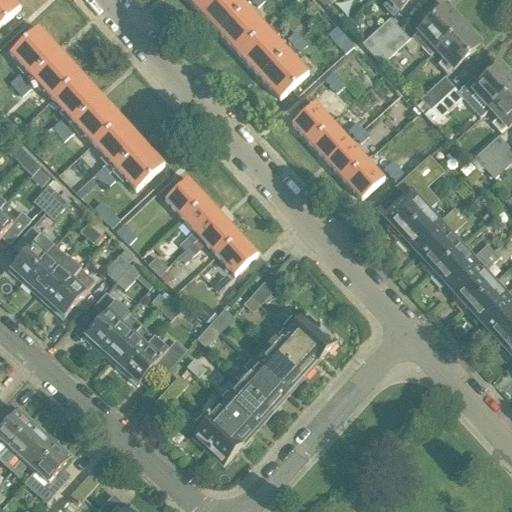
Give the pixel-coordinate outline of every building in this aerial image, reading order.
[(8,0),(0,0),(0,29),(20,12),(8,0)] [(185,0),(196,12),(209,0),(185,0)] [(236,0),(209,0),(196,12),(218,35),(245,10),(236,0)] [(264,0),(256,0),(252,4),(258,10),(267,2),(264,0)] [(385,0),(389,4),(382,10),(392,21),(414,0),(385,0)] [(239,58),(266,33),(245,10),(218,35),(239,58)] [(408,44),(405,47),(412,56),(419,49),(422,52),(429,61),(436,54),(463,29),(445,10),(411,41),(408,44)] [(389,24),(361,49),(371,59),(398,34),(389,24)] [(329,37),(346,56),(355,48),(338,29),(329,37)] [(463,29),(436,54),(444,63),(437,70),(446,80),(480,48),(463,29)] [(32,80),(59,55),(38,33),(12,58),(32,80)] [(266,33),(239,58),(260,81),(287,56),(266,33)] [(398,34),(371,59),(380,70),(405,47),(408,44),(398,34)] [(297,35),(287,43),(293,50),(302,41),(301,40),(297,35)] [(302,41),(293,50),(299,56),(308,48),(302,41)] [(53,103),(80,78),(59,55),(32,80),(53,103)] [(287,56),(260,81),(280,104),(308,78),(287,56)] [(462,92),(457,97),(462,103),(480,122),(490,114),(511,92),(511,82),(499,69),(479,88),(472,80),(460,91),(462,92)] [(325,84),(337,96),(346,89),(342,84),(334,76),(325,84)] [(80,78),(53,103),(74,126),(101,101),(80,78)] [(15,94),(25,85),(19,79),(10,88),(15,94)] [(430,115),(453,93),(444,83),(421,105),(429,113),(430,115)] [(25,85),(15,94),(21,100),(31,92),(25,85)] [(511,92),(490,114),(498,122),(492,128),(501,138),(511,127),(511,92)] [(439,125),(462,103),(457,97),(453,93),(430,115),(429,113),(424,118),(435,129),(439,125)] [(95,149),(122,124),(101,101),(74,126),(95,149)] [(315,109),(293,129),(310,147),(332,128),(315,109)] [(59,140),(68,132),(61,124),(52,132),(54,135),(59,140)] [(122,124),(95,149),(116,172),(143,147),(122,124)] [(355,140),(364,132),(358,125),(349,134),(355,140)] [(332,128),(310,147),(327,166),(349,146),(332,128)] [(68,132),(59,140),(64,146),(73,138),(68,132)] [(364,132),(355,140),(361,147),(370,138),(364,132)] [(484,173),(508,152),(498,141),(475,163),(484,173)] [(15,145),(6,154),(19,166),(20,167),(28,158),(15,145)] [(344,185),(366,165),(349,146),(327,166),(344,185)] [(143,147),(116,172),(137,195),(164,170),(143,147)] [(511,156),(508,152),(484,173),(493,183),(511,165),(511,156)] [(28,158),(20,167),(30,178),(39,168),(28,158)] [(411,199),(386,222),(392,229),(389,232),(400,244),(430,216),(428,214),(437,206),(425,193),(444,176),(439,172),(430,161),(401,188),(411,199)] [(396,185),(405,177),(393,164),(384,172),(396,185)] [(366,165),(344,185),(361,204),(383,183),(366,165)] [(95,179),(75,196),(81,202),(100,185),(101,186),(110,178),(104,171),(95,179)] [(110,178),(101,186),(106,192),(115,184),(110,178)] [(475,187),(469,180),(465,184),(471,191),(475,187)] [(49,188),(33,205),(43,214),(59,197),(57,196),(61,191),(53,183),(49,188)] [(184,223),(206,203),(189,185),(167,204),(184,223)] [(59,197),(43,214),(54,223),(69,207),(67,205),(71,201),(64,194),(60,198),(59,197)] [(179,261),(201,242),(223,222),(206,203),(184,223),(194,235),(180,248),(185,254),(178,260),(179,261)] [(111,232),(120,224),(101,206),(93,214),(111,232)] [(430,216),(400,244),(409,254),(413,251),(420,259),(446,234),(462,220),(454,211),(439,225),(430,216)] [(0,213),(0,247),(1,249),(5,244),(9,248),(31,224),(21,216),(15,223),(2,212),(0,213)] [(446,234),(420,259),(425,264),(422,268),(433,280),(463,252),(451,239),(466,225),(462,220),(446,234)] [(218,261),(240,241),(223,222),(201,242),(179,261),(185,267),(200,253),(201,254),(207,249),(218,261)] [(86,241),(94,232),(88,227),(80,236),(86,241)] [(137,240),(124,228),(116,236),(128,249),(137,240)] [(8,275),(6,277),(15,285),(17,282),(21,286),(53,251),(46,245),(39,239),(41,238),(35,232),(33,234),(32,232),(13,253),(18,257),(16,259),(19,262),(8,275)] [(94,232),(86,241),(93,247),(101,238),(94,232)] [(240,241),(218,261),(235,280),(257,259),(250,251),(240,241)] [(463,252),(433,280),(442,290),(446,287),(452,294),(480,270),(495,256),(487,248),(472,262),(463,252)] [(21,286),(19,288),(28,296),(30,294),(34,298),(66,263),(61,259),(53,252),(53,251),(21,286)] [(128,266),(132,261),(124,253),(119,259),(128,266)] [(480,270),(452,294),(459,301),(456,305),(466,316),(496,288),(484,275),(500,261),(495,256),(480,270)] [(115,285),(130,268),(129,267),(128,266),(119,259),(104,275),(114,283),(115,285)] [(148,269),(159,280),(168,272),(156,260),(148,269)] [(66,263),(34,298),(36,299),(40,303),(38,305),(47,314),(49,312),(81,275),(68,262),(67,263),(66,264),(66,263)] [(130,268),(115,285),(125,294),(143,272),(135,264),(131,269),(130,268)] [(81,275),(49,312),(53,315),(51,317),(60,325),(62,323),(74,310),(95,287),(81,275)] [(252,302),(260,309),(278,290),(270,282),(252,302)] [(496,288),(466,316),(475,326),(479,323),(486,330),(511,306),(511,305),(511,304),(511,303),(511,291),(505,298),(496,288)] [(104,318),(81,343),(90,351),(92,349),(97,354),(129,317),(106,297),(94,309),(104,318)] [(158,312),(165,303),(159,297),(151,306),(158,312)] [(165,303),(158,312),(172,324),(183,311),(169,299),(165,303)] [(254,316),(260,309),(252,302),(246,308),(254,316)] [(511,305),(511,306),(486,330),(492,337),(490,339),(488,341),(499,352),(511,340),(511,303),(511,304),(511,305)] [(195,314),(201,319),(209,310),(203,305),(195,314)] [(206,324),(214,315),(209,310),(201,319),(206,324)] [(210,328),(220,337),(234,321),(224,312),(210,328)] [(97,354),(95,356),(104,364),(106,362),(110,365),(140,331),(142,329),(129,317),(97,354)] [(293,319),(282,330),(289,337),(289,336),(320,365),(336,347),(316,329),(318,327),(308,318),(306,320),(304,318),(299,324),(293,319)] [(206,351),(220,337),(210,328),(197,343),(206,351)] [(140,331),(110,365),(114,369),(112,371),(121,379),(123,377),(148,350),(139,342),(145,335),(140,331)] [(289,337),(273,353),(304,382),(320,365),(289,336),(289,337)] [(511,340),(499,352),(508,363),(510,361),(511,359),(511,340)] [(148,350),(123,377),(128,382),(126,384),(135,392),(137,390),(155,370),(164,379),(187,354),(176,344),(167,354),(165,352),(155,343),(148,351),(148,350)] [(273,353),(257,371),(288,399),(304,382),(273,353)] [(187,370),(198,381),(206,373),(194,362),(187,370)] [(250,364),(235,381),(242,387),(273,416),(288,399),(257,371),(252,366),(250,364)] [(173,388),(181,395),(187,389),(178,382),(173,388)] [(226,394),(220,400),(221,401),(226,405),(257,434),(273,416),(242,387),(232,398),(226,394)] [(164,414),(181,395),(173,388),(156,406),(164,414)] [(220,400),(204,416),(210,422),(242,450),(257,434),(226,405),(221,401),(220,400)] [(0,459),(7,452),(8,452),(32,425),(28,421),(29,419),(20,410),(18,412),(0,432),(0,459)] [(204,416),(193,429),(195,431),(199,434),(194,439),(193,440),(225,469),(242,450),(210,422),(204,416)] [(7,452),(0,459),(0,463),(5,469),(12,475),(46,437),(42,433),(43,431),(34,423),(32,425),(8,452),(7,452)] [(46,437),(12,475),(18,480),(25,471),(27,469),(34,476),(59,449),(60,447),(51,438),(49,440),(46,437)] [(35,477),(25,488),(47,507),(68,483),(59,476),(72,461),(74,459),(64,450),(63,452),(59,449),(34,476),(35,477)] [(76,495),(84,503),(99,486),(91,478),(76,495)] [(78,510),(84,503),(76,495),(70,502),(78,510)] [(129,511),(128,511),(126,511),(115,501),(104,511),(129,511)]
